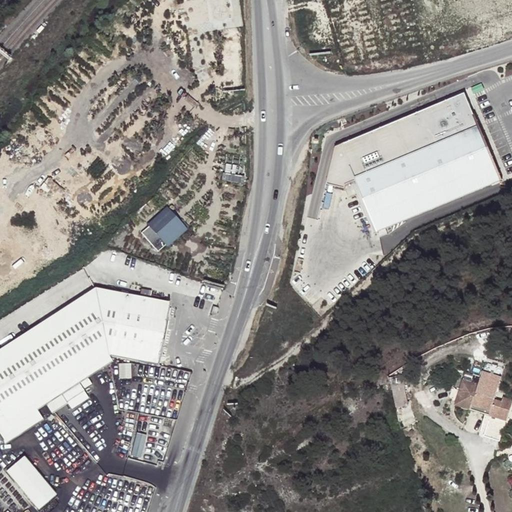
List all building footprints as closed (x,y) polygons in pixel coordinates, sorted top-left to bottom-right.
[(353,181),(476,129),(462,96),(333,151),(324,189),(342,193),(343,189),(354,184),(353,181)] [(500,184),(476,129),(353,181),(354,184),(376,235),(500,184)] [(184,229),(167,210),(141,233),(153,247),(163,238),(168,243),(184,229)] [(168,243),(163,238),(153,247),(158,252),(168,243)] [(92,289),(0,353),(0,430),(35,406),(108,355),(157,366),(168,301),(92,289)] [(89,390),(80,376),(71,382),(81,396),(89,390)] [(455,407),(491,416),(485,437),(502,441),(511,400),(511,398),(503,397),(502,401),(494,399),(496,390),(461,381),(455,407)] [(71,382),(48,398),(54,408),(61,403),(68,413),(85,401),(81,396),(71,382)] [(418,394),(422,414),(433,411),(429,391),(418,394)] [(35,406),(0,430),(0,433),(8,445),(45,420),(35,406)] [(22,458),(4,473),(37,511),(54,496),(22,458)]
